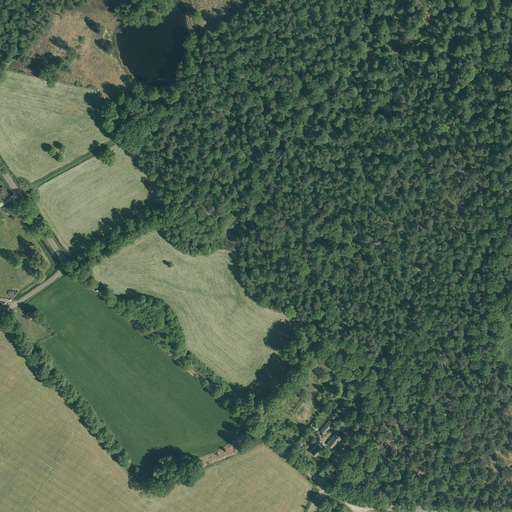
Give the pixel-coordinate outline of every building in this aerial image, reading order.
[(31,320),(35,317),(30,311),(26,314),(31,320)] [(348,431),(352,425),(344,419),(340,424),(348,431)] [(324,434),(333,423),(329,420),(320,431),(324,434)] [(333,448),(341,438),(334,434),(327,444),(333,448)] [(316,456),(323,448),(318,443),(311,451),(316,456)]
